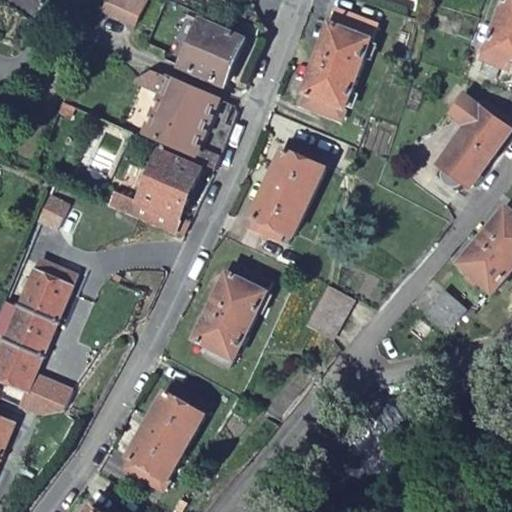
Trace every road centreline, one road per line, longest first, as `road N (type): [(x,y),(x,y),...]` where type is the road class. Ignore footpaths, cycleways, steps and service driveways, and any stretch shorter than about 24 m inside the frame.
road 1 (residential): [(300,0),(154,338),(48,511)]
road 2 (unclassified): [(511,163),(368,336),(356,361),(359,391)]
road 3 (unclassified): [(359,391),(245,511)]
road 4 (unclassified): [(359,391),(511,348)]
